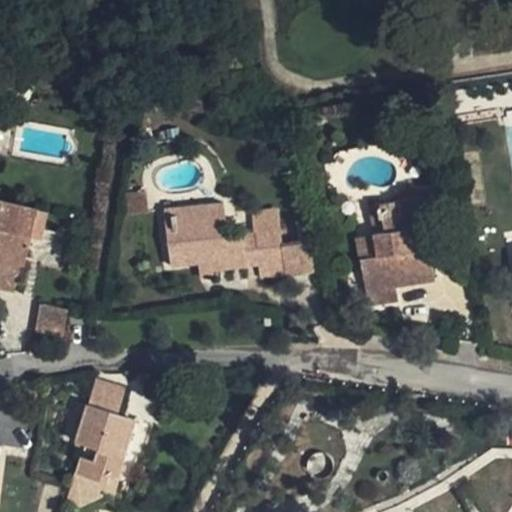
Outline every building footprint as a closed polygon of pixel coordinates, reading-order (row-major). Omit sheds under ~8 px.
[(454,110),(511,105),(511,83),(453,89),(454,110)] [(396,286),(436,279),(432,258),(431,249),(418,252),(416,241),(438,237),(430,195),(381,203),(386,231),(376,233),(380,258),(361,261),(363,272),(369,271),(373,292),(367,293),(369,305),(399,300),(396,286)] [(0,286),(14,290),(21,261),(25,262),(31,237),(33,226),(43,228),(47,210),(0,198),(0,286)] [(224,203),(165,210),(172,266),(211,261),(212,271),(259,265),(285,262),(283,243),(279,209),(252,212),(255,234),(228,237),(224,203)] [(386,231),(381,203),(371,205),(376,233),(386,231)] [(40,239),(43,228),(33,226),(31,237),(40,239)] [(380,258),(376,233),(357,237),(361,261),(380,258)] [(441,256),(438,237),(416,241),(418,252),(431,249),(432,258),(441,256)] [(312,240),(283,243),(287,275),(316,272),(312,240)] [(213,277),(212,271),(211,261),(199,263),(201,278),(213,277)] [(287,275),(285,262),(259,265),(260,278),(287,275)] [(369,271),(363,272),(367,293),(373,292),(369,271)] [(35,330),(64,335),(68,309),(40,303),(35,330)] [(274,326),(273,317),(266,318),(267,326),(274,326)] [(97,378),(89,406),(118,415),(127,387),(97,378)] [(119,478),(125,457),(136,420),(118,415),(89,406),(77,442),(85,445),(77,473),(107,482),(110,475),(119,478)] [(110,475),(107,482),(77,473),(67,504),(81,508),(104,498),(117,491),(121,478),(110,475)]
